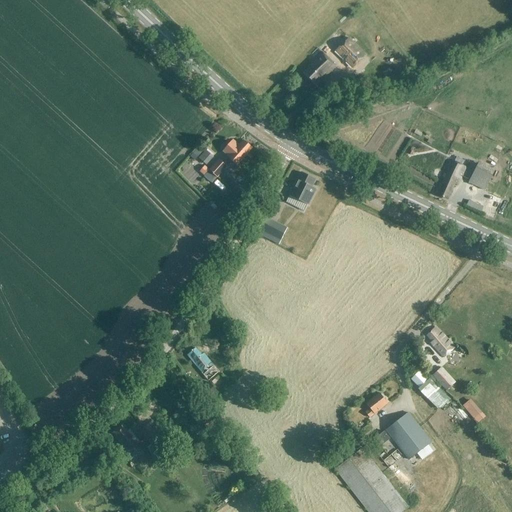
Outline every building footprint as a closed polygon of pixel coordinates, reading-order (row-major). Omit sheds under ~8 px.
[(349,39),(336,51),(353,68),(366,56),(349,39)] [(308,66),(310,68),(305,73),(315,84),(323,76),(325,78),(336,67),(322,53),(308,66)] [(229,158),(237,166),(252,149),(243,141),(239,146),(233,141),(223,153),(229,158)] [(206,165),(214,157),(212,156),(213,155),(208,150),(199,159),(206,165)] [(218,160),(208,171),(218,179),(227,167),(218,160)] [(446,170),(435,194),(447,200),(454,185),(457,186),(462,177),(466,169),(451,161),(446,170)] [(479,163),(469,182),(485,190),(495,171),(479,163)] [(289,196),(286,202),(304,212),(307,205),(309,205),(316,190),(311,188),(315,180),(301,173),(294,187),(293,187),(289,196)] [(287,231),(265,220),(260,230),(282,241),(287,231)] [(436,328),(428,336),(433,341),(431,343),(444,357),(454,348),(436,328)] [(197,348),(188,355),(204,375),(214,366),(204,354),(203,355),(197,348)] [(441,368),(433,375),(446,390),(454,383),(441,368)] [(427,401),(428,400),(432,403),(438,411),(449,401),(442,394),(439,390),(429,380),(418,390),(427,401)] [(217,393),(210,383),(199,392),(206,401),(217,393)] [(387,404),(379,394),(366,404),(370,409),(366,412),(370,418),(387,404)] [(473,419),(482,412),(471,400),(463,406),(473,419)] [(386,431),(409,461),(431,443),(408,413),(386,431)] [(153,421),(140,431),(157,453),(169,443),(159,429),(153,421)] [(121,426),(112,433),(120,443),(119,443),(132,459),(144,450),(134,437),(131,439),(121,426)] [(384,431),(373,440),(379,448),(390,439),(384,431)] [(403,511),(409,508),(362,449),(335,470),(367,511),(403,511)]
